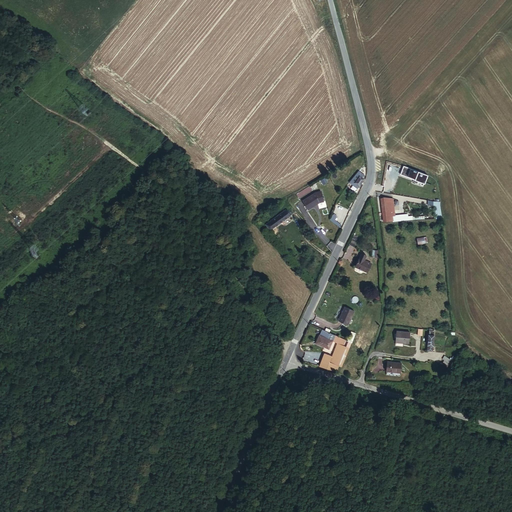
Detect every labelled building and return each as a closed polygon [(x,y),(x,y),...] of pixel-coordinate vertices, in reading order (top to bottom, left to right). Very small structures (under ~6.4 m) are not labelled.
[(359,187),(364,180),(365,179),(363,177),(359,174),(354,180),(355,182),(354,183),(359,187)] [(321,204),(315,195),(305,201),(311,211),(321,204)] [(388,223),(394,222),(394,219),(397,219),(394,197),(385,198),(385,200),(382,201),(384,219),(387,219),(388,223)] [(290,216),(286,210),(267,224),(271,230),(290,216)] [(367,256),(361,253),(355,267),(367,272),(371,264),(363,261),(364,259),(365,259),(367,256)] [(346,308),(340,321),(349,325),(355,312),(346,308)] [(368,339),(375,341),(379,329),(372,327),(368,339)] [(433,352),(436,328),(430,328),(428,351),(433,352)] [(344,339),(322,330),(316,342),(329,349),(334,340),(342,344),(344,339)] [(410,332),(396,331),(394,342),(409,343),(410,332)] [(331,357),(329,362),(341,367),(349,349),(337,344),(331,357)] [(324,354),(321,359),(329,362),(331,357),(324,354)] [(400,364),(387,363),(386,373),(399,374),(400,364)]
